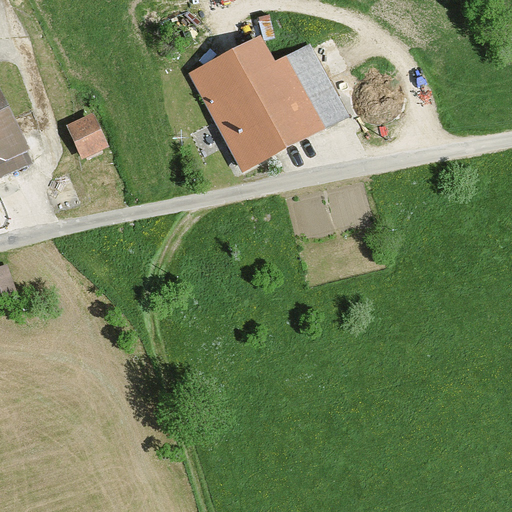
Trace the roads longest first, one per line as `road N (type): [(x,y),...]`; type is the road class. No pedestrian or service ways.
road 1 (track): [(208,511),(151,297),(171,244),(214,194)]
road 2 (residential): [(214,194),(511,144)]
road 3 (unclassified): [(214,194),(0,246)]
